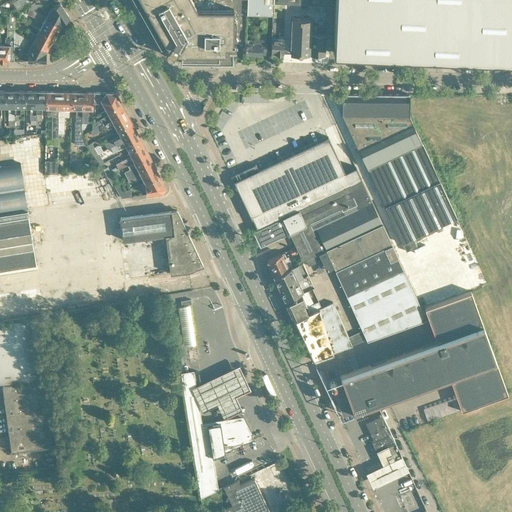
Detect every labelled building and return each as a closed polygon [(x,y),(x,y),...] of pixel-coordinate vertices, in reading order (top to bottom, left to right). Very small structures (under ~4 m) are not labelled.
[(29,0),(17,0),(13,3),(17,8),(23,5),(29,0)] [(48,0),(37,0),(27,6),(33,10),(48,0)] [(129,0),(139,15),(142,14),(160,45),(159,45),(160,45),(166,42),(168,47),(166,50),(166,51),(166,52),(166,53),(166,54),(167,55),(168,56),(169,56),(170,56),(171,56),(172,56),(173,55),(176,51),(181,51),(181,62),(219,62),(232,62),(232,49),(235,49),(235,34),(244,35),(244,34),(245,12),(245,0),(129,0)] [(245,0),(245,12),(247,12),(247,14),(272,15),(272,3),(272,0),(245,0)] [(511,0),(336,0),(334,51),(511,59),(511,0)] [(46,11),(44,16),(46,17),(60,25),(61,23),(69,17),(59,2),(51,8),(48,12),(46,11)] [(42,24),(39,29),(53,37),(60,25),(46,17),(38,12),(34,20),(42,24)] [(290,53),(308,53),(309,32),(309,17),(291,17),(290,53)] [(282,53),(282,52),(283,37),(279,37),(279,18),(272,18),(270,52),(275,52),(275,53),(276,53),(277,54),(280,54),(281,53),(282,53)] [(5,44),(0,44),(0,60),(14,61),(14,46),(14,31),(14,22),(8,22),(8,29),(7,29),(7,38),(5,38),(5,44)] [(309,32),(308,53),(325,53),(326,33),(326,24),(317,24),(317,32),(309,32)] [(24,37),(28,39),(32,41),(47,49),(53,37),(39,29),(36,35),(28,30),(24,37)] [(253,34),(244,34),(244,35),(244,52),(261,53),(261,51),(265,51),(265,34),(257,34),(257,38),(252,38),(253,34)] [(32,41),(28,39),(26,44),(30,46),(28,51),(28,61),(46,61),(46,51),(47,49),(32,41)] [(15,91),(5,91),(5,107),(8,107),(8,127),(14,127),(14,120),(15,91)] [(24,91),(15,91),(14,120),(20,120),(20,107),(24,107),(24,91)] [(36,124),(36,123),(36,120),(36,91),(24,91),(24,107),(30,107),(30,120),(31,120),(31,124),(36,124)] [(46,91),(36,91),(36,120),(42,120),(42,107),(46,107),(46,108),(46,91)] [(46,91),(46,108),(47,108),(47,116),(52,116),(52,138),(55,138),(58,138),(58,132),(58,131),(58,91),(48,91),(46,91)] [(58,131),(58,132),(64,133),(64,122),(64,116),(69,116),(69,108),(71,108),(71,91),(69,91),(59,91),(58,91),(58,131)] [(81,122),(82,92),(71,91),(71,108),(75,108),(75,121),(74,121),(74,144),(85,144),(81,136),(81,122)] [(93,92),(82,92),(81,122),(87,122),(87,108),(93,108),(93,92)] [(102,100),(106,109),(121,102),(115,92),(95,92),(95,102),(99,102),(102,100)] [(340,99),(340,103),(342,103),(342,115),(359,149),(413,124),(409,115),(409,94),(343,93),(343,99),(340,99)] [(93,122),(93,129),(126,111),(121,102),(106,109),(109,114),(93,122)] [(93,129),(89,131),(92,136),(102,130),(103,131),(115,124),(117,129),(132,122),(126,112),(126,111),(93,129)] [(138,132),(132,122),(117,129),(120,135),(105,143),(107,148),(111,147),(138,132)] [(413,124),(359,149),(368,169),(422,143),(413,124)] [(138,132),(111,147),(114,152),(126,145),(129,150),(143,143),(138,132)] [(258,170),(234,181),(246,208),(251,218),(252,218),(257,228),(361,179),(359,173),(347,178),(328,136),(258,169),(258,170)] [(92,142),(86,145),(94,156),(98,154),(95,147),(92,142)] [(131,155),(116,163),(117,166),(119,168),(127,164),(148,153),(144,144),(143,143),(129,150),(129,152),(131,155)] [(422,143),(368,169),(385,205),(386,207),(440,182),(422,143)] [(511,386),(511,398),(414,433),(450,511),(511,511),(511,506),(510,503),(511,501),(511,143),(509,145),(511,152),(511,156),(473,175),(468,164),(444,175),(497,289),(480,297),(511,386)] [(98,154),(94,156),(100,164),(104,162),(99,153),(98,154)] [(129,169),(124,171),(127,177),(154,163),(148,153),(127,164),(129,169)] [(0,211),(27,208),(20,160),(0,163),(0,211)] [(45,160),(44,174),(57,173),(57,168),(57,161),(45,160)] [(142,177),(144,181),(159,174),(154,163),(127,177),(130,183),(142,177)] [(108,166),(103,168),(106,175),(111,172),(119,168),(117,166),(110,170),(108,166)] [(116,183),(111,172),(106,175),(112,185),(114,184),(116,183)] [(144,181),(141,183),(142,185),(144,184),(145,186),(146,194),(162,192),(166,187),(159,174),(144,181)] [(253,230),(260,245),(280,236),(289,232),(292,239),(317,228),(372,202),(361,179),(257,228),(256,228),(253,230)] [(440,182),(386,207),(406,251),(416,246),(413,239),(457,218),(440,182)] [(122,185),(116,189),(119,194),(121,197),(127,197),(131,196),(130,188),(125,191),(122,185)] [(382,224),(372,202),(317,228),(327,249),(382,224)] [(0,271),(36,266),(33,243),(46,241),(44,228),(31,230),(27,208),(0,211),(0,271)] [(167,211),(120,218),(123,240),(161,235),(162,243),(166,242),(170,273),(189,270),(203,264),(177,210),(167,211)] [(327,249),(326,249),(334,266),(362,330),(348,336),(332,302),(310,312),(295,319),(314,359),(313,359),(314,360),(333,353),(343,349),(367,341),(426,319),(382,224),(327,249)] [(296,247),(299,253),(303,260),(319,253),(326,249),(327,249),(317,228),(292,239),(296,247)] [(290,249),(293,256),(299,253),(296,247),(295,247),(290,249)] [(327,269),(334,266),(326,249),(319,253),(327,269)] [(284,252),(267,259),(273,274),(288,267),(284,257),(286,256),(284,252)] [(313,285),(313,284),(302,261),(288,267),(273,274),(274,274),(273,274),(274,275),(277,282),(285,298),(284,298),(285,299),(313,285)] [(353,410),(387,399),(449,376),(462,410),(508,394),(470,291),(425,307),(437,341),(341,376),(343,381),(336,383),(333,381),(330,382),(329,385),(330,388),(333,389),(342,413),(353,410)] [(302,296),(287,303),(287,304),(287,303),(295,319),(310,312),(302,296)] [(190,307),(179,308),(184,347),(196,345),(190,307)] [(34,319),(0,324),(0,382),(42,377),(34,319)] [(213,456),(225,451),(231,448),(246,442),(254,439),(243,418),(202,425),(195,383),(194,374),(181,376),(200,497),(218,489),(215,468),(213,458),(213,456)] [(7,418),(46,413),(42,380),(2,385),(7,418)] [(11,451),(27,449),(51,446),(46,413),(7,418),(11,451)] [(377,451),(395,442),(382,414),(365,422),(374,440),(372,441),(377,451)] [(378,487),(408,471),(402,457),(394,460),(388,446),(377,451),(383,466),(371,472),(368,474),(375,488),(378,487)] [(238,479),(223,486),(223,487),(224,487),(232,505),(217,511),(218,511),(267,511),(270,511),(269,510),(254,478),(255,478),(254,478),(240,484),(238,480),(238,479)] [(400,493),(409,511),(417,511),(425,508),(414,486),(400,493)] [(219,490),(211,494),(214,500),(222,496),(219,490)]
